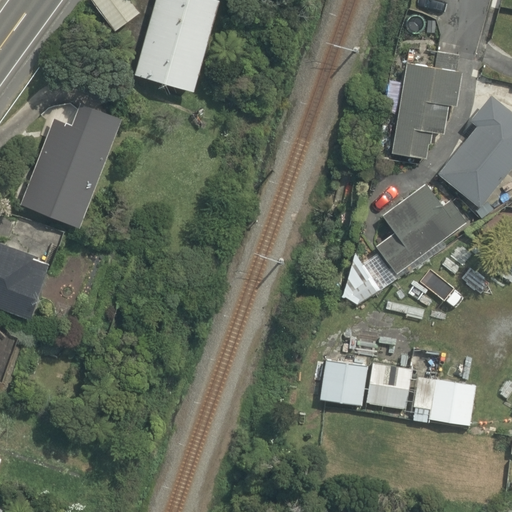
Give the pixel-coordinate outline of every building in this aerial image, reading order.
[(137,8),(130,0),(91,0),(111,27),(137,8)] [(190,87),(208,0),(149,0),(134,75),(190,87)] [(445,104),(454,105),(459,70),(456,70),(459,54),(436,51),(433,66),(404,61),(389,152),(424,157),(426,142),(428,143),(430,131),(441,132),(445,104)] [(118,107),(77,93),(68,117),(48,110),(17,200),(78,221),(118,107)] [(478,207),(511,164),(511,113),(488,93),(467,118),(474,124),(435,173),(478,207)] [(465,221),(448,198),(440,203),(423,181),(378,214),(391,231),(374,245),(394,273),(465,221)] [(0,302),(26,311),(45,256),(0,240),(0,302)] [(457,311),(456,328),(489,331),(490,314),(457,311)] [(0,379),(18,335),(0,327),(0,379)] [(342,356),(344,347),(325,344),(317,401),(356,406),(362,359),(342,356)] [(402,409),(409,362),(410,355),(392,353),(391,359),(369,356),(362,403),(402,409)] [(470,383),(436,379),(438,362),(413,358),(405,419),(430,423),(464,427),(470,383)]
